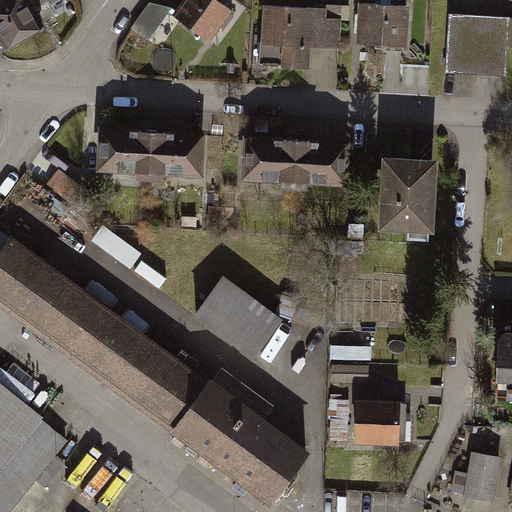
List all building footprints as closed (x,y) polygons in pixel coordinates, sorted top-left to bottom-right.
[(44,24),(28,0),(9,0),(0,6),(0,27),(11,45),(44,24)] [(161,0),(153,0),(133,29),(151,42),(175,10),(161,0)] [(231,9),(216,0),(188,0),(175,21),(209,43),(231,9)] [(319,8),(261,8),(261,50),(319,50),(319,8)] [(511,17),(448,13),(444,70),(503,74),(505,46),(511,46),(511,17)] [(402,15),(357,15),(356,53),(402,53),(402,15)] [(204,131),(100,126),(97,170),(204,175),(204,131)] [(352,139),(244,133),(241,180),(350,186),(352,139)] [(437,229),(440,155),(384,153),(381,226),(437,229)] [(179,432),(270,501),(312,449),(218,380),(216,383),(14,233),(0,251),(0,306),(176,437),(179,432)] [(285,317),(224,273),(194,314),(255,358),(285,317)] [(511,328),(493,327),(490,387),(511,388),(511,328)] [(371,387),(372,347),(335,347),(334,386),(371,387)] [(0,511),(1,511),(61,440),(0,389),(0,511)] [(334,401),(332,438),(349,439),(351,402),(334,401)] [(352,450),(400,453),(403,410),(354,407),(352,450)] [(478,453),(466,499),(493,506),(506,460),(478,453)]
